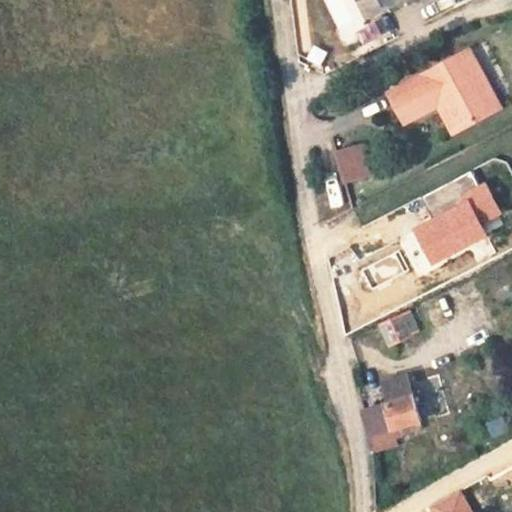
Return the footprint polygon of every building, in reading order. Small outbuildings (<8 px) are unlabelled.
[(352,0),(361,18),(402,0),(352,0)] [(439,98),(446,95),(462,124),(502,103),(470,41),(390,84),(406,115),(439,98)] [(439,98),(454,127),(462,124),(446,95),(439,98)] [(362,138),(338,145),(347,174),(371,166),(362,138)] [(477,162),(467,144),(440,159),(449,177),(477,162)] [(409,315),(383,321),(387,340),(413,335),(409,315)] [(371,384),(375,402),(414,393),(410,374),(371,384)] [(423,418),(416,392),(414,393),(375,402),(381,427),(410,420),(423,418)] [(410,420),(381,427),(386,444),(413,438),(410,420)]
